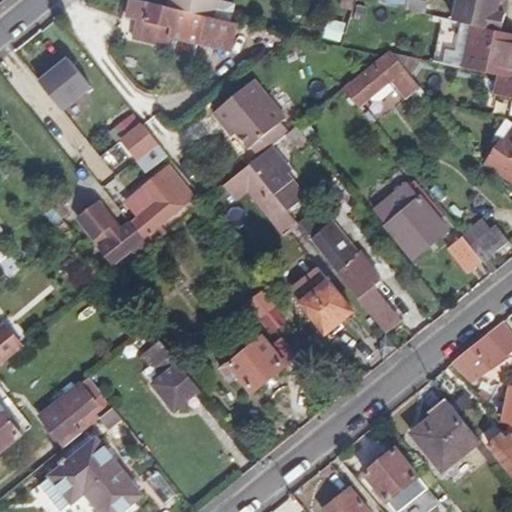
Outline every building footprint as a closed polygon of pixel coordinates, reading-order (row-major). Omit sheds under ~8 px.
[(133,0),(128,0),(127,16),(138,19),(135,38),(172,46),(176,37),(233,50),(239,24),(212,18),(168,8),(133,0)] [(169,0),(168,8),(212,18),(216,0),(169,0)] [(386,0),(386,6),(405,10),(406,0),(386,0)] [(406,0),(405,10),(422,14),(424,2),(413,0),(406,0)] [(479,26),(501,31),(505,14),(498,12),(501,0),(458,0),(453,20),(479,26)] [(501,0),(498,12),(505,14),(509,2),(501,0)] [(511,79),(511,33),(501,31),(479,26),(473,54),(452,50),(448,66),(511,79)] [(408,100),(421,89),(410,76),(393,55),(390,53),(383,58),(344,89),(359,108),(393,82),(408,100)] [(418,77),(422,61),(393,55),(410,76),(411,76),(418,77)] [(41,83),(64,111),(93,88),(71,60),(41,83)] [(259,158),(272,148),(263,139),(281,124),(288,119),(256,80),(215,112),(226,127),(229,124),(237,134),(239,132),(259,158)] [(511,82),(502,80),(498,96),(511,99),(511,82)] [(229,124),(226,127),(233,137),(237,134),(229,124)] [(272,148),(290,134),(281,124),(263,139),(272,148)] [(168,157),(144,126),(124,141),(149,172),(168,157)] [(491,166),(511,179),(511,138),(508,146),(505,144),(491,166)] [(288,180),(268,156),(254,166),(275,190),(288,180)] [(411,181),(415,177),(399,158),(388,166),(405,186),(411,181)] [(252,164),(222,189),(232,201),(249,189),(261,203),(274,192),(252,164)] [(142,219),(135,225),(152,245),(163,236),(156,229),(193,199),(170,169),(141,191),(143,192),(129,203),(142,219)] [(450,231),(411,181),(405,186),(392,196),(397,201),(381,213),(417,257),(450,231)] [(287,235),(300,223),(274,192),(261,203),(287,235)] [(63,203),(56,209),(65,221),(73,214),(63,203)] [(150,247),(134,226),(124,233),(100,204),(81,220),(99,241),(109,234),(115,241),(102,251),(112,264),(131,249),(138,257),(150,247)] [(135,225),(134,226),(150,247),(152,245),(135,225)] [(0,274),(4,281),(24,270),(0,227),(0,274)] [(312,239),(387,331),(400,321),(373,289),(380,282),(359,256),(353,261),(326,229),(312,239)] [(453,248),(470,270),(481,261),(464,240),(453,248)] [(354,311),(321,270),(295,291),(328,331),(354,311)] [(256,308),(277,332),(287,323),(267,299),(256,308)] [(0,368),(24,348),(6,326),(0,330),(0,368)] [(506,357),(511,352),(511,338),(502,326),(455,364),(475,387),(510,360),(506,357)] [(273,345),(266,337),(226,368),(234,378),(241,373),(255,391),(299,356),(284,336),(273,345)] [(154,369),(156,366),(173,354),(165,344),(146,359),(154,369)] [(156,366),(168,381),(184,368),(173,354),(156,366)] [(181,413),(205,393),(184,368),(168,381),(160,388),(181,413)] [(43,417),(67,446),(102,419),(113,408),(90,380),(43,417)] [(445,472),(482,442),(452,405),(415,435),(445,472)] [(113,408),(102,419),(110,430),(122,419),(113,408)] [(0,410),(0,452),(21,436),(0,410)] [(492,447),(511,471),(511,445),(505,436),(492,447)] [(86,493),(101,511),(123,511),(143,496),(97,440),(70,461),(67,458),(60,464),(64,467),(50,477),(72,503),(86,493)] [(368,474),(398,511),(401,511),(430,489),(398,449),(368,474)] [(166,496),(177,486),(151,454),(138,463),(166,496)] [(369,511),(351,489),(325,511),(369,511)]
